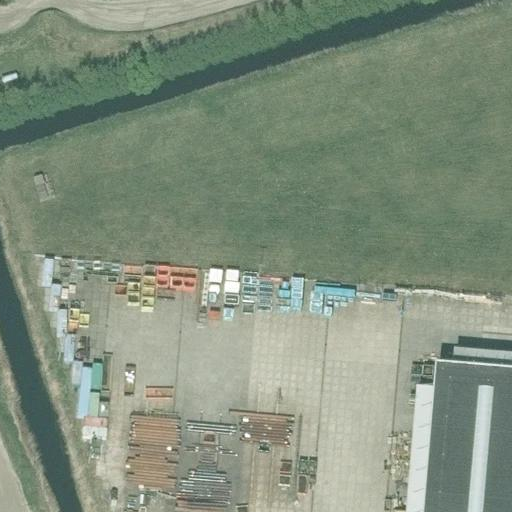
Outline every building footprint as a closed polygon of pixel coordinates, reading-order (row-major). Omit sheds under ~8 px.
[(0,0),(0,22),(9,5),(0,0)] [(139,304),(138,341),(178,342),(179,305),(139,304)] [(82,386),(91,387),(94,365),(85,364),(82,386)] [(425,511),(511,511),(511,377),(454,373),(438,371),(436,393),(425,511)] [(91,385),(90,408),(101,409),(102,386),(91,385)] [(172,511),(174,496),(137,492),(135,509),(161,511),(172,511)]
